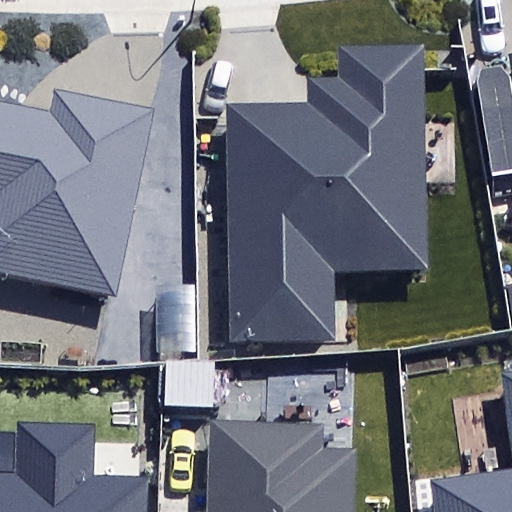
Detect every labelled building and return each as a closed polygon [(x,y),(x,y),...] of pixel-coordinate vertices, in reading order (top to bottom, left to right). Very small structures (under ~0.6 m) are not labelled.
[(224,102),(230,340),(333,337),(332,269),(429,267),(424,44),(339,47),(340,76),(304,77),(304,100),(224,102)] [(0,272),(116,296),(155,107),(56,87),(50,114),(0,103),(0,272)] [(511,511),(511,372),(506,373),(501,374),(504,390),(511,455),(511,468),(464,475),(429,479),(433,511),(511,511)] [(352,511),(356,447),(325,446),(326,423),(208,417),(203,511),(352,511)] [(145,511),(146,476),(95,475),(96,442),(96,423),(15,420),(15,432),(14,471),(0,470),(0,511),(145,511)]
